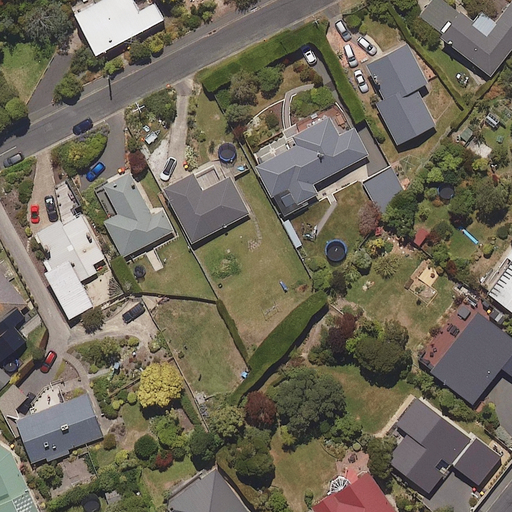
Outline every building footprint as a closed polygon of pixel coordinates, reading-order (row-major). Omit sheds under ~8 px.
[(139,10),(133,0),(99,0),(75,13),(97,54),(164,19),(155,2),(139,10)] [(511,48),(511,1),(496,22),(482,11),(474,21),(448,0),(431,0),(419,16),(492,74),(511,48)] [(428,81),(408,42),(368,63),(386,97),(377,102),(398,143),(436,124),(417,87),(428,81)] [(283,216),(308,203),(307,200),(319,194),(314,183),(369,154),(354,126),(340,133),(330,115),(288,138),(291,144),(255,163),(283,216)] [(219,182),(209,164),(164,186),(192,242),(250,213),(231,176),(219,182)] [(405,189),(392,167),(364,184),(376,205),(405,189)] [(162,206),(155,210),(134,168),(103,182),(119,213),(105,220),(123,256),(174,231),(162,206)] [(105,258),(80,209),(33,233),(51,267),(46,270),(70,317),(93,306),(80,280),(97,272),(93,264),(105,258)] [(511,250),(508,256),(511,258),(511,260),(488,290),(511,309),(511,250)] [(1,256),(0,256),(0,328),(32,305),(12,279),(17,276),(1,256)] [(511,335),(479,309),(431,369),(473,403),(502,367),(511,375),(511,335)] [(0,388),(11,380),(1,366),(0,366),(0,388)] [(29,399),(13,383),(0,395),(0,407),(10,418),(29,399)] [(69,448),(103,436),(86,387),(61,395),(64,402),(17,418),(34,467),(71,454),(69,448)] [(489,451),(431,405),(388,459),(422,485),(445,457),(469,476),(489,451)] [(0,511),(39,511),(36,504),(19,461),(0,438),(0,511)] [(250,511),(217,465),(170,499),(173,504),(168,508),(170,511),(250,511)] [(395,511),(367,470),(312,507),(314,511),(395,511)] [(125,485),(105,492),(109,505),(130,497),(125,485)]
